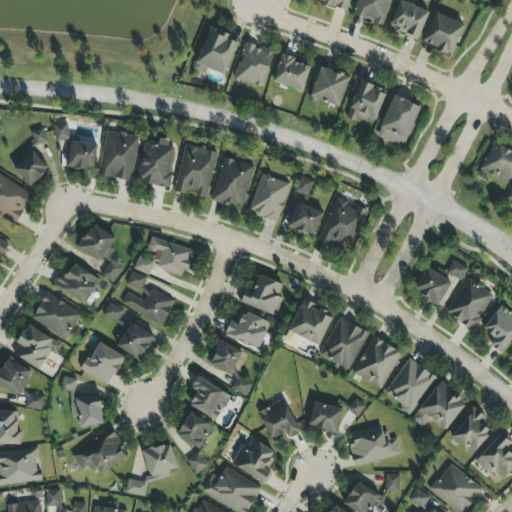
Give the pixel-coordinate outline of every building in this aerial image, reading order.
[(347,11),(350,0),(316,0),(317,1),(347,11)] [(384,25),(390,0),(358,0),(354,16),(384,25)] [(428,11),(399,0),(389,29),(418,40),(428,11)] [(452,55),(464,25),(435,13),(423,43),(452,55)] [(193,70),(205,74),(207,69),(224,76),(239,39),(210,27),(193,70)] [(273,51),(243,44),(235,80),(264,87),(273,51)] [(304,91),(309,66),(294,62),(295,57),(280,54),(274,84),(304,91)] [(349,76),(319,67),(310,98),(339,107),(349,76)] [(372,126),(387,92),(359,80),(345,114),(372,126)] [(403,148),(420,106),(393,95),(376,137),(403,148)] [(53,126),(56,142),(70,140),(67,123),(53,126)] [(47,138),(39,128),(30,136),(35,142),(26,150),(29,154),(13,168),(29,186),(50,168),(34,149),(47,138)] [(138,136),(105,131),(99,177),(132,181),(138,136)] [(166,190),(176,150),(167,148),(169,140),(158,138),(157,144),(145,141),(135,182),(166,190)] [(93,171),(97,145),(71,141),(67,167),(93,171)] [(479,170),(506,185),(511,173),(511,153),(494,143),(479,170)] [(216,152),(184,145),(174,190),(195,195),(194,197),(206,199),(216,152)] [(211,200),(241,208),(254,166),(223,157),(211,200)] [(0,212),(15,222),(31,195),(0,175),(0,212)] [(249,214),(278,222),(289,183),(260,175),(249,214)] [(313,181),(299,177),(294,193),(308,197),(313,181)] [(318,240),(349,253),(366,210),(336,197),(318,240)] [(287,228),(315,237),(323,211),(295,203),(287,228)] [(78,248),(107,265),(100,276),(112,283),(122,267),(109,260),(114,251),(109,248),(115,238),(92,225),(78,248)] [(185,277),(194,251),(151,237),(147,251),(154,253),(150,265),(185,277)] [(0,257),(8,244),(0,239),(0,257)] [(148,276),(154,263),(139,256),(133,269),(148,276)] [(467,268),(452,261),(446,272),(461,280),(467,268)] [(53,286),(86,303),(99,279),(73,264),(67,276),(60,272),(53,286)] [(414,293),(440,305),(451,280),(425,268),(414,293)] [(141,291),(147,278),(131,271),(125,284),(141,291)] [(276,316),(282,298),(278,296),(282,284),(258,276),(253,290),(245,287),(240,303),(276,316)] [(493,295),(466,279),(445,313),(472,329),(493,295)] [(128,292),(121,304),(160,326),(174,301),(152,288),(144,302),(128,292)] [(31,319),(66,339),(81,314),(46,294),(31,319)] [(320,346),(332,317),(312,308),(314,304),(302,299),(288,333),(320,346)] [(124,311),(109,302),(102,315),(117,323),(124,311)] [(489,345),(501,354),(511,338),(511,314),(501,305),(482,329),(494,339),(489,345)] [(270,325),(240,310),(235,322),(231,320),(224,333),(258,349),(270,325)] [(139,361),(153,337),(120,317),(116,323),(121,326),(116,335),(121,338),(116,346),(139,361)] [(319,355),(349,370),(368,333),(339,318),(319,355)] [(12,355),(40,370),(50,353),(55,355),(61,344),(27,326),(12,355)] [(353,375),(383,389),(401,351),(371,337),(353,375)] [(125,357),(98,342),(81,371),(108,387),(125,357)] [(241,350),(218,342),(208,371),(219,375),(220,372),(229,376),(226,384),(248,392),(252,382),(232,375),(241,350)] [(384,393),(402,406),(399,410),(408,417),(436,378),(409,358),(384,393)] [(1,371),(0,371),(0,370),(0,386),(20,396),(31,371),(6,360),(1,371)] [(80,427),(104,424),(100,395),(76,398),(73,378),(61,379),(63,391),(68,390),(72,418),(78,417),(80,427)] [(191,390),(196,393),(189,408),(217,420),(229,392),(196,378),(191,390)] [(445,431),(465,405),(438,384),(411,419),(423,427),(430,418),(445,431)] [(41,411),(44,397),(28,393),(24,408),(41,411)] [(257,413),(271,440),(284,433),(287,439),(300,433),(284,400),(257,413)] [(353,401),(349,412),(359,416),(363,406),(353,401)] [(342,410),(314,403),(308,427),(336,434),(342,410)] [(481,423),(486,418),(475,409),(450,436),(470,455),(491,433),(481,423)] [(0,444),(21,444),(20,433),(17,433),(17,411),(0,411),(0,444)] [(213,427),(191,413),(176,435),(198,450),(213,427)] [(401,456),(397,438),(387,440),(383,425),(351,433),(353,441),(348,442),(354,467),(401,456)] [(90,464),(99,477),(126,458),(120,449),(123,447),(111,428),(70,456),(81,470),(90,464)] [(490,475),(493,472),(502,480),(511,468),(511,453),(507,449),(511,444),(500,434),(475,462),(490,475)] [(264,485),(272,472),(266,469),(276,454),(253,439),(247,449),(242,446),(231,463),(264,485)] [(178,471),(169,443),(142,452),(151,480),(178,471)] [(0,485),(41,481),(38,449),(0,452),(0,485)] [(195,474),(208,466),(199,451),(186,458),(195,474)] [(429,491),(456,511),(464,511),(482,489),(449,464),(429,491)] [(246,511),(261,489),(226,468),(219,479),(212,475),(201,492),(234,511),(246,511)] [(385,491),(399,492),(400,475),(386,474),(385,491)] [(147,482),(127,479),(125,494),(145,496),(147,482)] [(371,511),(370,511),(379,495),(356,482),(343,505),(355,511),(371,511)] [(60,506),(60,490),(45,490),(46,506),(60,506)] [(7,511),(41,511),(45,511),(44,500),(6,504),(7,511)] [(224,511),(199,501),(194,511),(224,511)] [(84,511),(85,504),(72,503),(71,511),(68,511),(60,511),(60,510),(56,509),(55,511),(84,511)]
